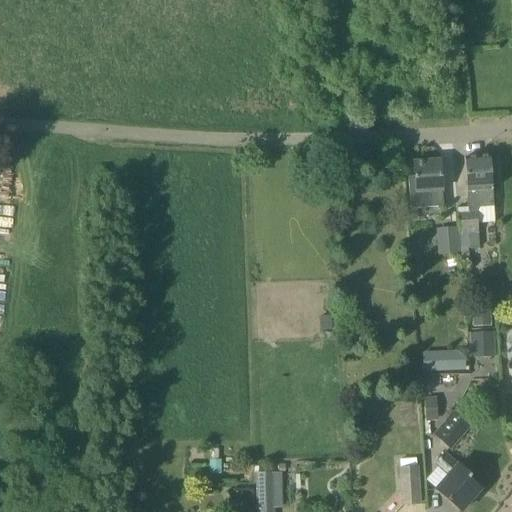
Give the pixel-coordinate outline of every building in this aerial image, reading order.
[(479,208),(493,207),(490,157),(464,159),(468,213),(458,214),(460,250),(479,249),(476,213),(479,208)] [(443,207),(442,191),(440,161),(413,163),(414,177),(408,178),(411,209),(443,207)] [(438,254),(460,253),(458,227),(436,229),(438,254)] [(493,333),(474,333),(474,357),(493,357),(493,333)] [(464,370),(464,349),(422,351),(422,371),(464,370)] [(449,449),(470,425),(455,412),(434,436),(449,449)] [(471,477),(444,453),(435,464),(448,476),(436,490),(461,511),(480,490),(468,480),(471,477)] [(416,467),(416,459),(400,461),(400,468),(399,468),(402,506),(421,504),(418,466),(416,467)] [(273,473),(255,473),(256,509),(274,508),(273,473)]
